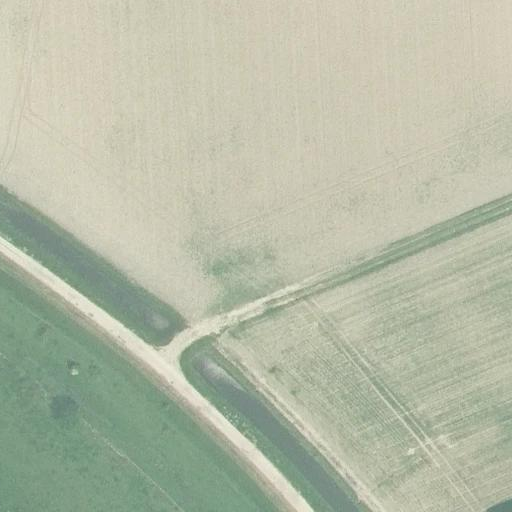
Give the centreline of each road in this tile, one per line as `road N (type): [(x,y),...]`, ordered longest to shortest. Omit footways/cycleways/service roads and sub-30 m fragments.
road 1 (unclassified): [(304,511),(157,364),(0,249)]
road 2 (track): [(511,199),(187,335),(157,364)]
